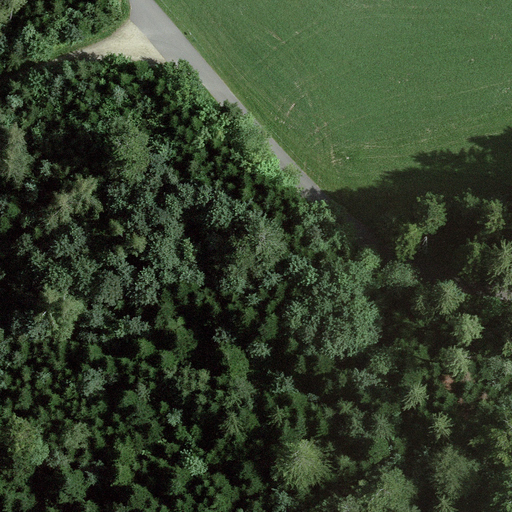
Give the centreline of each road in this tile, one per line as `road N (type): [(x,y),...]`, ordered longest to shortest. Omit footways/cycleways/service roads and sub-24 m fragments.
road 1 (unclassified): [(511,295),(421,269),(358,233),(292,173),(138,0)]
road 2 (track): [(0,86),(168,33)]
